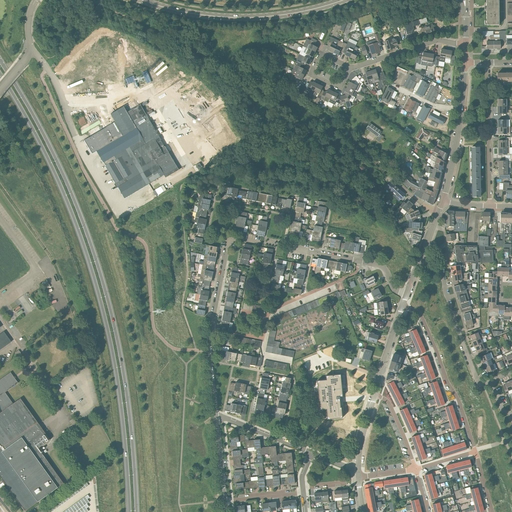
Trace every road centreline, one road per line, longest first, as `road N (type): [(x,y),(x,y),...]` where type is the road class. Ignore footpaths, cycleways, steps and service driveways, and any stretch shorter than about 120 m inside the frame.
road 1 (primary): [(137,511),(119,349),(97,265),(57,162),(0,58)]
road 2 (primary): [(0,72),(34,131),(89,266),(111,353),(127,511)]
road 3 (residential): [(216,418),(208,350),(227,241),(257,243)]
road 4 (tertiary): [(344,0),(262,17),(194,14),(141,0)]
road 5 (residential): [(402,305),(425,325),(474,451)]
road 6 (track): [(0,182),(52,256),(72,303),(90,317)]
road 7 (residential): [(489,206),(487,62)]
road 8 (residential): [(407,293),(393,287),(381,265),(284,241)]
road 9 (residential): [(347,69),(438,40),(465,44)]
